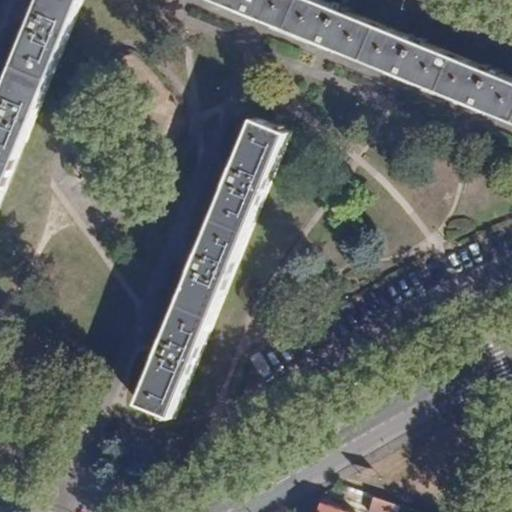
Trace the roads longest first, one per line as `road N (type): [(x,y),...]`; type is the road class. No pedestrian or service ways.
road 1 (unknown): [(259,46),(78,511)]
road 2 (primary): [(511,353),(230,511)]
road 3 (unknown): [(394,0),(511,48)]
